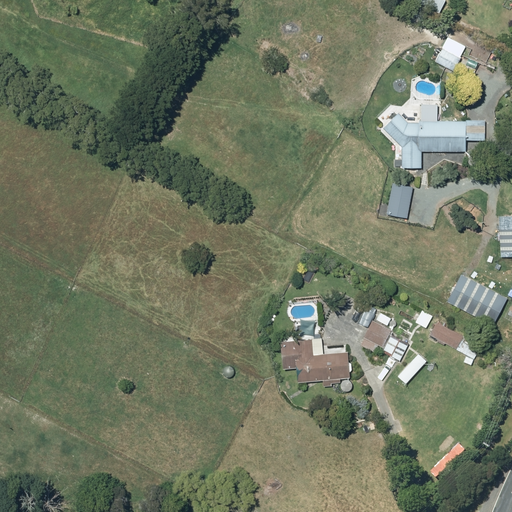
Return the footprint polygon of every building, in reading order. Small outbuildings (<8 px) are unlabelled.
[(443,0),(442,0),(419,0),(419,1),(438,10),(443,0)] [(467,47),(453,38),(445,51),(459,60),(467,47)] [(383,125),(397,143),(397,168),(423,169),(423,150),(459,149),(459,124),(408,124),(399,112),(383,125)] [(410,218),(413,185),(392,183),(388,216),(410,218)] [(511,210),(496,211),(498,255),(511,254),(511,210)] [(509,294),(462,271),(446,303),(493,326),(509,294)] [(433,315),(424,309),(417,319),(427,325),(433,315)] [(390,326),(375,317),(359,346),(374,354),(390,326)] [(408,343),(392,335),(384,349),(400,358),(408,343)] [(482,346),(466,336),(458,349),(466,354),(463,360),(470,364),(482,346)] [(301,357),(301,380),(350,379),(350,352),(313,352),(313,338),(293,338),(293,357),(301,357)] [(452,355),(441,346),(433,358),(444,366),(452,355)]
